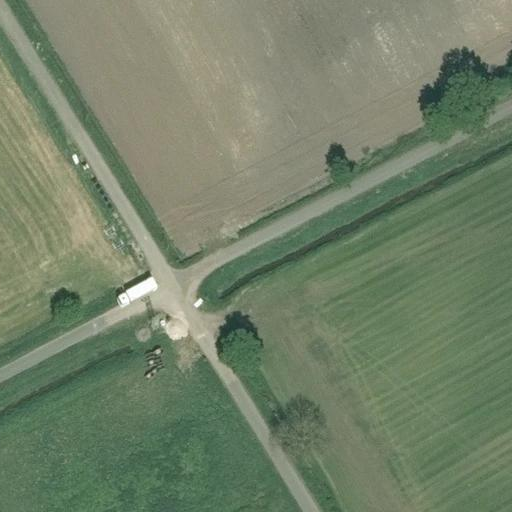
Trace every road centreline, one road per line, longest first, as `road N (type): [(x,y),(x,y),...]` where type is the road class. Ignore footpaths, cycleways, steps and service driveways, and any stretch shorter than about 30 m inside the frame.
road 1 (unclassified): [(173,288),(511,105)]
road 2 (unclassified): [(0,6),(173,288)]
road 3 (unclassified): [(173,288),(312,511)]
road 4 (unclassified): [(0,378),(173,288)]
